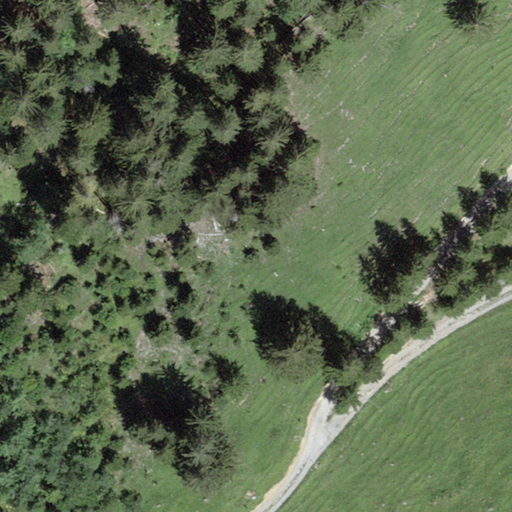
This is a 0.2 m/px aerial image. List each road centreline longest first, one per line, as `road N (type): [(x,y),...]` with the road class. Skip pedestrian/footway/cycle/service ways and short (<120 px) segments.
road 1 (track): [(511,180),(337,378),(307,459)]
road 2 (track): [(511,291),(401,358),(307,459)]
